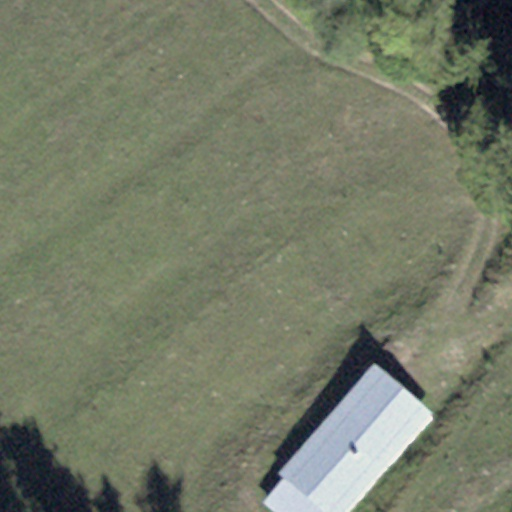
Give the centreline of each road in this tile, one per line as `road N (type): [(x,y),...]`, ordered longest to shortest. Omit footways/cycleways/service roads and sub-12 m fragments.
road 1 (track): [(340,0),(511,108)]
road 2 (track): [(511,278),(443,398)]
